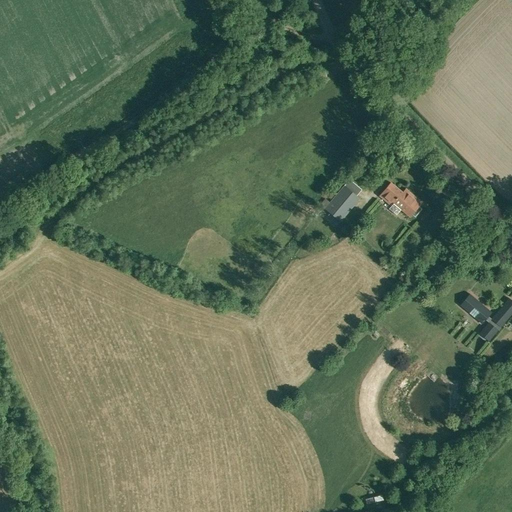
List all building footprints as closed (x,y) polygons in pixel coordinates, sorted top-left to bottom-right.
[(361,191),(349,180),(325,209),(340,221),(360,198),(357,196),(361,191)] [(380,196),(392,206),(394,203),(409,216),(422,202),(406,189),(403,192),(391,182),(380,196)] [(378,212),(386,204),(382,200),(374,208),(378,212)] [(460,305),(463,308),(482,324),(485,320),(488,322),(479,333),(468,346),(477,354),(488,341),(511,314),(511,315),(511,300),(509,298),(491,319),(488,316),(492,312),(470,294),(460,305)] [(381,495),(366,499),(367,505),(382,501),(381,495)]
